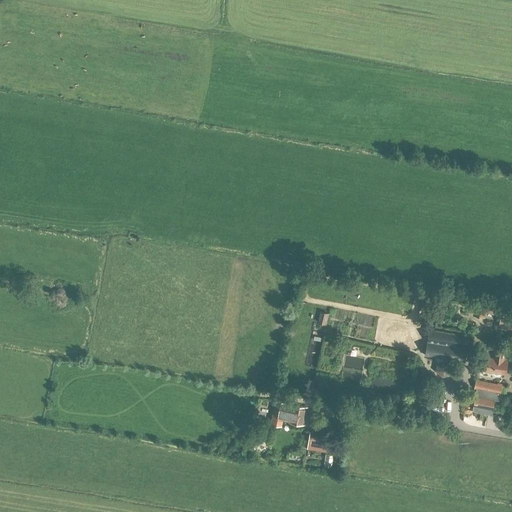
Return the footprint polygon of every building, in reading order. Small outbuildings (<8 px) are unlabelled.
[(508,302),(476,297),(473,315),(486,317),(487,313),(501,315),(498,327),(511,329),(511,305),(508,305),(508,302)] [(469,338),(430,331),(425,355),(436,357),(438,362),(435,370),(443,377),(452,374),(453,365),(447,359),(465,362),(469,338)] [(493,373),(493,374),(495,376),(500,376),(502,375),(502,374),(506,375),(509,360),(507,360),(508,354),(506,354),(507,350),(495,348),(493,357),(486,356),(484,371),(493,373)] [(476,381),(474,389),(477,389),(500,394),(501,394),(503,383),(496,382),(496,383),(476,380),(476,381)] [(476,396),(474,407),(493,410),(495,399),(476,396)] [(275,400),(272,419),(283,421),(283,419),(285,407),(286,402),(275,400)] [(288,422),(306,425),(309,407),(291,404),(291,408),(285,407),(283,419),(289,419),(288,422)] [(335,435),(310,431),(307,448),(309,449),(309,450),(312,451),(313,449),(332,453),(335,435)]
